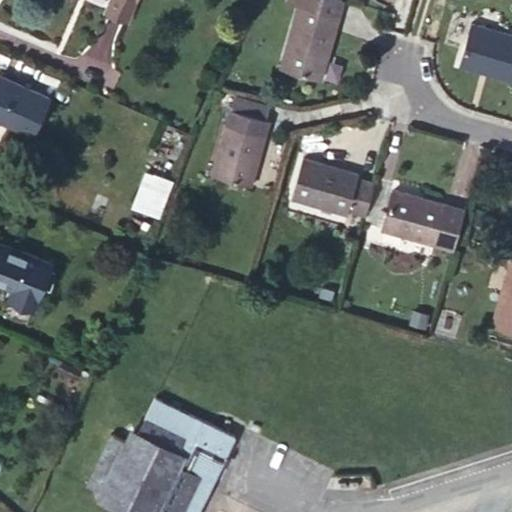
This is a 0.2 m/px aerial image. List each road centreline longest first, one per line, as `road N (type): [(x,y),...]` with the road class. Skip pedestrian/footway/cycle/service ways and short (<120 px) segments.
road 1 (residential): [(511,129),(404,100),(401,59)]
road 2 (residential): [(374,511),(399,496),(511,466)]
